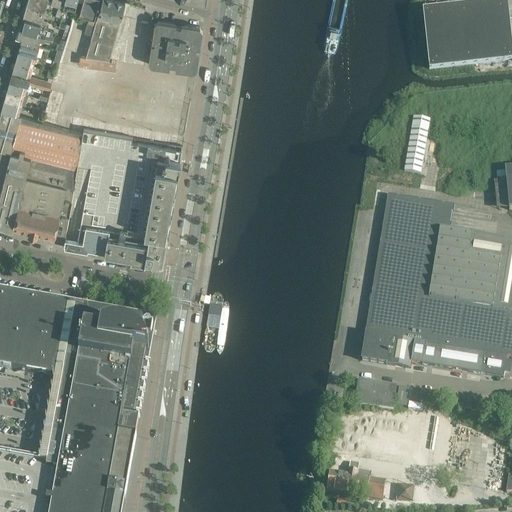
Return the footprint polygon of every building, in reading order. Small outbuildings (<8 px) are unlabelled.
[(26,0),(26,3),(28,4),(44,8),(45,8),(47,0),(26,0)] [(64,0),(62,8),(67,9),(68,5),(75,7),(77,0),(64,0)] [(82,0),(79,13),(89,16),(95,17),(99,0),(82,0)] [(101,0),(98,12),(97,18),(108,21),(110,16),(113,0),(101,0)] [(122,0),(113,0),(110,16),(108,21),(119,24),(120,19),(125,3),(125,1),(122,0)] [(23,15),(25,15),(40,20),(42,21),(46,22),(48,17),(44,16),(46,9),(45,8),(44,8),(28,4),(26,3),(24,11),(23,15)] [(511,60),(511,59),(506,7),(424,17),(430,70),(511,60)] [(22,19),(19,27),(45,34),(52,36),(53,31),(47,30),(48,27),(45,26),(44,29),(40,28),(42,21),(40,20),(25,15),(23,15),(22,19)] [(95,17),(89,16),(84,32),(90,34),(92,35),(97,18),(95,17)] [(92,35),(86,56),(109,60),(119,24),(108,21),(97,18),(92,35)] [(151,44),(149,62),(152,63),(151,66),(170,68),(170,65),(176,66),(175,69),(194,72),(194,69),(197,69),(200,51),(196,50),(197,48),(200,48),(202,30),(200,30),(200,27),(182,24),(181,27),(176,26),(176,23),(158,20),(157,23),(155,23),(152,41),(155,42),(155,44),(151,44)] [(19,27),(17,35),(22,37),(21,39),(21,40),(38,45),(40,38),(44,39),(44,40),(52,42),(53,36),(52,36),(45,34),(19,27)] [(21,40),(19,50),(36,55),(39,45),(38,45),(21,40)] [(19,50),(16,61),(33,66),(36,55),(19,50)] [(109,60),(86,56),(80,55),(77,65),(106,70),(116,71),(119,62),(109,60)] [(16,61),(13,70),(22,73),(22,74),(31,76),(31,75),(33,66),(16,61)] [(10,79),(19,82),(19,81),(28,84),(49,90),(51,82),(31,75),(31,76),(22,74),(22,73),(13,70),(13,71),(12,71),(10,79)] [(10,79),(8,89),(25,94),(28,84),(19,81),(19,82),(10,79)] [(8,89),(5,99),(22,104),(25,94),(8,89)] [(5,99),(2,110),(17,114),(17,113),(19,114),(22,104),(5,99)] [(0,194),(11,151),(13,144),(17,128),(18,128),(21,115),(19,114),(17,113),(17,114),(2,110),(0,115),(0,194)] [(83,134),(41,121),(37,120),(21,115),(18,128),(17,128),(13,144),(11,151),(19,153),(20,148),(25,149),(24,154),(31,157),(77,168),(83,134)] [(405,171),(420,174),(430,121),(414,118),(405,171)] [(64,243),(77,245),(88,247),(104,251),(104,253),(131,258),(130,260),(154,264),(162,265),(164,254),(180,160),(177,159),(179,151),(181,151),(181,150),(180,150),(148,144),(147,144),(132,142),(133,137),(84,128),(83,134),(77,168),(65,236),(64,243)] [(0,194),(0,226),(12,230),(13,228),(12,227),(13,224),(17,206),(18,206),(19,205),(26,176),(31,157),(24,154),(25,149),(20,148),(19,153),(11,151),(0,194)] [(60,215),(55,237),(54,237),(53,238),(53,240),(64,243),(65,236),(77,168),(31,157),(26,176),(67,186),(60,214),(60,215)] [(67,186),(26,176),(19,205),(60,215),(60,214),(67,186)] [(388,195),(372,291),(429,299),(440,229),(450,231),(454,206),(388,195)] [(12,227),(13,228),(28,232),(28,234),(37,236),(38,234),(53,238),(54,237),(55,237),(60,215),(19,205),(18,206),(17,206),(13,224),(12,227)] [(440,229),(429,299),(511,312),(511,241),(495,239),(450,231),(440,229)] [(128,314),(0,290),(0,511),(125,511),(157,317),(128,314)] [(511,357),(511,312),(429,299),(372,291),(366,333),(392,337),(414,341),(426,343),(426,345),(485,354),(481,374),(504,378),(504,374),(506,362),(507,358),(507,357),(511,357)] [(392,337),(366,333),(362,361),(387,365),(392,337)] [(392,337),(387,365),(411,369),(412,363),(411,363),(414,341),(392,337)] [(414,341),(411,363),(412,363),(423,364),(426,345),(426,343),(414,341)] [(485,354),(426,345),(423,364),(481,374),(485,354)] [(360,380),(358,392),(356,403),(393,408),(396,386),(360,380)] [(399,388),(396,406),(407,408),(410,390),(399,388)] [(423,392),(421,404),(433,406),(433,404),(435,394),(423,392)] [(435,394),(433,404),(452,407),(454,397),(435,394)] [(473,400),(461,398),(460,407),(476,410),(477,404),(472,404),(473,400)] [(386,481),(370,478),(371,473),(359,471),(360,464),(350,463),(349,470),(348,474),(330,471),(327,491),(383,501),(386,481)] [(412,486),(398,486),(398,499),(411,500),(412,486)] [(346,501),(338,499),(336,506),(345,508),(345,507),(353,509),(354,503),(346,502),(346,501)]
